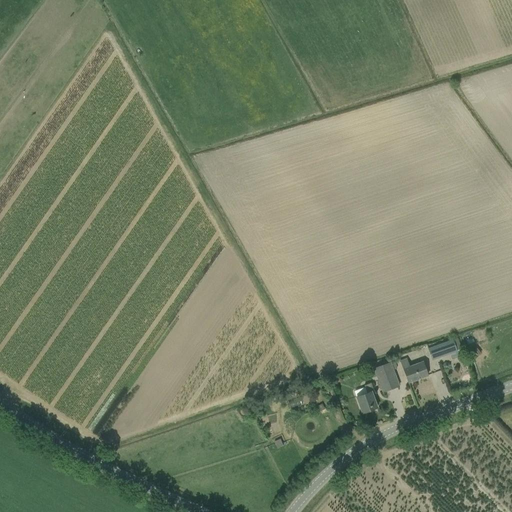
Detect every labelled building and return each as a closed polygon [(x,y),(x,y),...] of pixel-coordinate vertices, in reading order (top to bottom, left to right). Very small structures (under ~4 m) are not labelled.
[(470,346),(478,343),(476,337),(468,340),(470,346)] [(428,348),(432,360),(457,351),(453,339),(428,348)] [(400,361),(405,373),(408,383),(427,376),(422,362),(409,367),(406,359),(400,361)] [(374,369),(379,383),(382,392),(399,386),(395,377),(390,363),(374,369)] [(354,391),(356,397),(362,413),(377,408),(371,392),(374,391),(371,383),(364,386),(365,387),(354,391)] [(289,449),(290,442),(279,441),(279,449),(289,449)]
